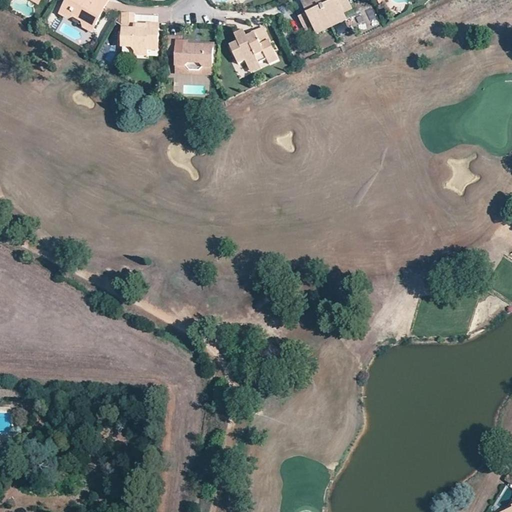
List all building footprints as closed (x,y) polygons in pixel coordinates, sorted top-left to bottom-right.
[(92,0),(92,2),(90,4),(84,1),(84,0),(65,0),(60,9),(70,14),(72,21),(77,24),(83,21),(92,27),(107,0),(92,0)] [(342,11),(336,0),(308,0),(302,3),(307,12),(313,24),(315,29),(344,15),(342,11)] [(347,0),(336,0),(342,11),(351,6),(347,0)] [(58,13),(72,21),(70,14),(60,9),(58,13)] [(125,28),(124,45),(132,46),(137,52),(148,53),(148,50),(158,50),(159,26),(148,25),(148,27),(148,31),(138,31),(138,27),(134,27),(135,13),(120,12),(115,20),(122,25),(122,28),(125,28)] [(304,29),(313,24),(307,12),(298,16),(304,29)] [(346,20),(344,15),(315,29),(317,34),(346,20)] [(90,31),(92,27),(83,21),(77,24),(90,31)] [(247,37),(245,34),(244,31),(241,30),(234,33),(238,40),(229,44),(239,62),(245,59),(249,67),(258,62),(266,58),(268,63),(277,58),(272,48),(269,49),(266,42),(269,40),(262,26),(252,30),(254,34),(247,37)] [(176,56),(176,67),(184,68),(189,72),(199,72),(204,68),(212,69),(213,46),(199,46),(199,50),(187,50),(187,45),(181,45),(181,39),(169,39),(168,55),(176,56)] [(147,57),(148,53),(137,52),(132,46),(124,45),(123,56),(147,57)] [(261,67),(258,62),(249,67),(251,71),(261,67)] [(212,76),(212,69),(204,68),(199,72),(189,72),(184,68),(176,67),(176,74),(212,76)]
